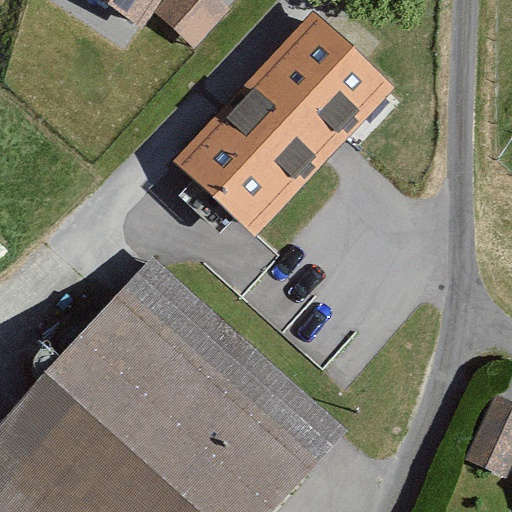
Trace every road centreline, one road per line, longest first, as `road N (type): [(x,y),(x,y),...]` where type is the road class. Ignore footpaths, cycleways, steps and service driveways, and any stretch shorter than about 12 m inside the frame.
road 1 (residential): [(467,0),(463,46),(484,163),(468,288)]
road 2 (residential): [(468,288),(453,380),(395,511)]
